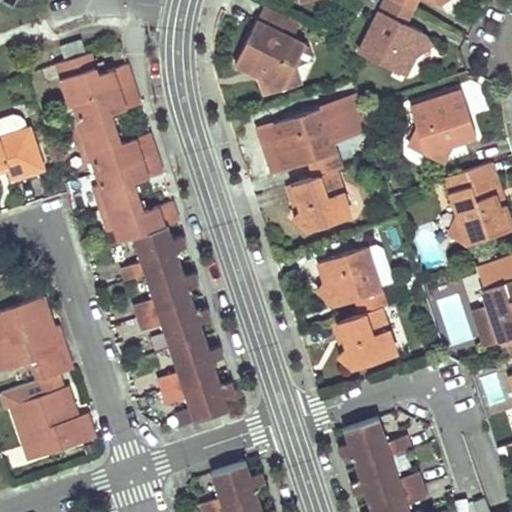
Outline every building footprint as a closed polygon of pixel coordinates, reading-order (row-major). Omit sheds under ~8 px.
[(0,0),(17,8),(21,0),(0,0)] [(384,0),(359,51),(404,73),(415,53),(429,46),(425,32),(414,26),(411,32),(405,29),(408,23),(415,10),(395,0),(384,0)] [(395,0),(415,10),(419,0),(433,0),(441,3),(444,0),(395,0)] [(256,73),(259,74),(282,87),(302,81),(295,61),(305,42),(279,30),(286,15),(262,3),(255,18),(234,62),(250,70),(252,65),(258,68),(256,73)] [(414,26),(408,23),(405,29),(411,32),(414,26)] [(62,43),(67,55),(86,49),(82,36),(62,43)] [(302,81),(311,60),(305,42),(295,61),(302,81)] [(76,101),(133,83),(127,62),(99,72),(92,50),(63,60),(68,73),(61,75),(71,103),(76,101)] [(63,60),(57,62),(61,75),(68,73),(63,60)] [(252,65),(250,70),(256,73),(258,68),(252,65)] [(282,87),(259,74),(264,92),(282,87)] [(133,83),(76,101),(79,112),(72,115),(80,138),(116,126),(112,113),(116,111),(113,104),(120,102),(122,109),(140,103),(133,83)] [(417,124),(407,143),(425,152),(452,143),(453,142),(452,137),(461,134),(462,139),(478,134),(462,85),(410,102),(417,124)] [(286,165),(307,159),(312,175),(336,167),(342,165),(336,144),(366,134),(354,99),(324,109),(322,102),(270,119),(277,142),(270,149),(286,165)] [(113,104),(116,111),(122,109),(120,102),(113,104)] [(0,162),(4,162),(6,167),(9,176),(42,166),(35,145),(32,146),(22,118),(20,115),(16,113),(11,112),(0,115),(0,162)] [(116,126),(80,138),(87,160),(95,157),(99,170),(156,151),(149,131),(131,137),(133,144),(127,146),(124,139),(121,140),(116,126)] [(461,134),(452,137),(453,142),(462,139),(461,134)] [(133,144),(131,137),(124,139),(127,146),(133,144)] [(443,161),(452,143),(425,152),(443,161)] [(102,207),(139,194),(135,181),(139,179),(136,173),(142,171),(145,177),(163,172),(156,151),(99,170),(103,182),(95,184),(102,207)] [(456,214),(465,242),(511,227),(503,202),(499,204),(495,191),(499,190),(490,161),(444,176),(456,214)] [(309,229),(351,214),(336,167),(312,175),(286,184),(291,202),(295,200),(298,209),(295,215),(292,219),(309,229)] [(139,179),(145,177),(142,171),(136,173),(139,179)] [(503,202),(499,190),(495,191),(499,204),(503,202)] [(139,194),(102,207),(110,230),(118,228),(121,238),(135,233),(170,222),(178,219),(172,200),(154,206),(156,212),(149,214),(147,208),(144,209),(139,194)] [(156,212),(154,206),(147,208),(149,214),(156,212)] [(448,230),(465,242),(456,214),(448,230)] [(175,238),(170,222),(135,233),(143,257),(123,264),(129,281),(148,275),(155,296),(136,302),(145,331),(165,324),(179,368),(160,375),(169,404),(189,397),(195,417),(229,405),(226,395),(235,391),(231,379),(221,382),(214,358),(223,355),(219,343),(210,346),(202,322),(211,319),(207,306),(198,309),(191,287),(200,284),(196,272),(187,274),(179,251),(188,248),(183,235),(175,238)] [(319,287),(337,303),(358,296),(363,310),(380,305),(387,302),(368,244),(319,260),(326,280),(319,287)] [(511,278),(481,289),(487,306),(499,341),(511,336),(511,278)] [(39,357),(45,377),(58,372),(73,367),(58,324),(53,326),(45,329),(42,321),(50,318),(43,296),(0,310),(0,354),(4,353),(8,367),(33,359),(39,357)] [(353,365),(396,351),(380,305),(363,310),(333,320),(340,338),(344,336),(346,343),(343,349),(339,357),(353,365)] [(499,341),(487,306),(474,310),(485,345),(499,341)] [(53,326),(50,318),(42,321),(45,329),(53,326)] [(4,353),(0,354),(0,369),(0,370),(8,367),(4,353)] [(39,357),(33,359),(40,378),(45,377),(39,357)] [(11,403),(25,444),(34,441),(39,456),(95,438),(87,413),(79,415),(68,419),(64,409),(75,406),(68,384),(63,386),(58,372),(45,377),(40,378),(0,391),(5,405),(11,403)] [(68,419),(79,415),(75,406),(64,409),(68,419)] [(413,511),(411,501),(429,495),(420,468),(401,474),(394,451),(413,444),(409,431),(389,437),(381,413),(344,426),(349,440),(339,443),(343,456),(354,453),(362,477),(351,481),(355,494),(367,490),(374,511),(373,511),(413,511)] [(34,441),(25,444),(30,460),(39,456),(34,441)] [(247,458),(213,470),(220,493),(201,499),(205,511),(213,511),(226,508),(226,511),(274,511),(273,505),(264,508),(256,484),(265,481),(261,469),(252,472),(247,458)] [(486,495),(475,498),(479,511),(492,511),(487,494),(486,495)]
